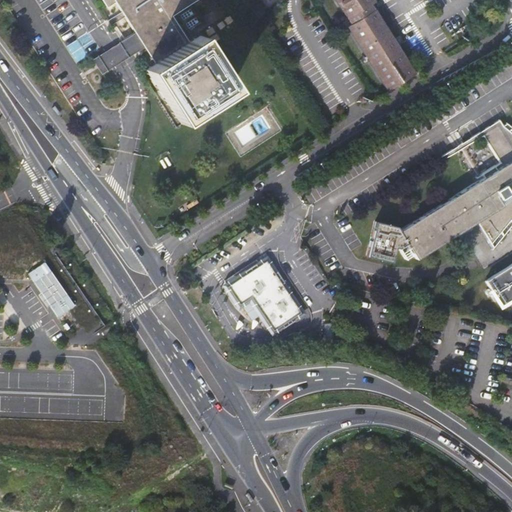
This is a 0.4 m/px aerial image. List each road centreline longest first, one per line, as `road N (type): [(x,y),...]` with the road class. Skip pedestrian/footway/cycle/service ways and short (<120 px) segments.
road 1 (unclassified): [(149,259),(511,29)]
road 2 (secondary): [(32,139),(216,423)]
road 3 (secondary): [(149,259),(0,71)]
road 4 (trunk): [(511,471),(401,395),(359,379),(318,380)]
road 5 (trunk): [(357,413),(417,428),(511,499)]
road 6 (secondary): [(32,139),(135,263),(149,259)]
road 7 (trunk): [(296,511),(292,479),(302,447),(357,413)]
road 8 (secondary): [(217,367),(149,259)]
